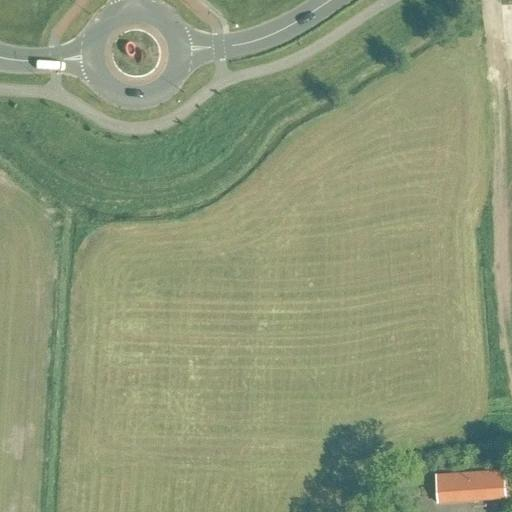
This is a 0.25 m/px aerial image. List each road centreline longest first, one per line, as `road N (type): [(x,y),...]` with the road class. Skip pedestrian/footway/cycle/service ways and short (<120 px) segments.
road 1 (track): [(511,367),(501,321),(489,0)]
road 2 (tertiary): [(339,0),(265,41),(180,53)]
road 3 (tertiary): [(91,58),(106,89),(138,100),(169,85),(180,53)]
